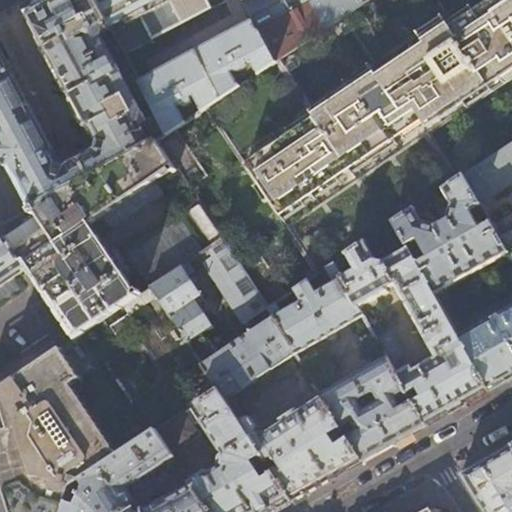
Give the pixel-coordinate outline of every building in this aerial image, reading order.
[(109,32),(112,30),(95,0),(48,0),(25,12),(85,127),(89,127),(97,142),(94,149),(79,157),(90,178),(157,141),(167,134),(157,115),(139,122),(94,35),(88,33),(91,27),(94,26),(96,29),(101,32),(107,29),(109,32)] [(95,0),(112,30),(157,115),(167,134),(175,129),(185,122),(177,105),(180,103),(181,105),(184,106),(189,104),(191,102),(192,100),(191,96),(195,94),(204,109),(240,85),(232,70),(237,68),(239,70),(241,70),(247,66),(247,64),(247,62),(251,60),(258,73),(276,61),(243,0),(95,0)] [(511,0),(463,0),(451,9),(444,0),(368,0),(344,16),(363,43),(302,85),(283,57),(276,61),(258,73),(240,85),(204,109),(203,110),(315,278),(326,271),(334,265),(347,257),(368,243),(395,224),(415,210),(444,191),(462,179),(432,133),(511,79),(511,0)] [(243,0),(276,61),(283,57),(344,16),(368,0),(243,0)] [(0,148),(32,209),(90,178),(79,157),(65,164),(56,161),(0,50),(0,148)] [(206,176),(175,129),(167,134),(157,141),(174,167),(188,188),(206,176)] [(87,223),(174,167),(157,141),(90,178),(32,209),(37,217),(6,238),(0,226),(0,287),(27,269),(45,297),(31,307),(59,350),(136,298),(87,223)] [(479,205),(511,183),(511,144),(463,178),(479,205)] [(463,178),(462,179),(444,191),(452,206),(449,221),(437,227),(422,222),(415,210),(395,224),(408,246),(418,240),(428,258),(418,264),(435,295),(507,254),(498,239),(490,223),(480,229),(469,211),(479,205),(463,178)] [(212,248),(223,241),(200,206),(189,213),(212,248)] [(511,230),(498,239),(507,254),(511,262),(511,230)] [(238,263),(223,241),(212,248),(197,258),(242,324),(267,307),(238,263)] [(378,262),(368,243),(347,257),(355,272),(342,280),(360,310),(397,288),(435,357),(414,369),(411,365),(396,374),(426,426),(458,408),(489,391),(460,339),(435,295),(418,264),(409,248),(383,264),(378,262)] [(257,250),(238,263),(267,307),(269,310),(275,305),(287,297),(257,250)] [(226,402),(297,354),(274,318),(215,357),(201,334),(212,326),(194,300),(200,296),(187,277),(192,274),(187,265),(151,288),(220,392),(226,402)] [(342,280),(334,265),(326,271),(334,285),(317,295),(309,282),(294,292),(301,304),(282,315),(275,305),(269,310),(274,318),(297,354),(299,356),(365,319),(360,310),(342,280)] [(151,288),(136,298),(59,350),(0,389),(0,472),(11,511),(65,511),(68,503),(72,488),(80,483),(158,432),(220,392),(151,288)] [(475,330),(460,339),(489,391),(511,377),(511,309),(501,316),(494,304),(469,319),(475,330)] [(376,339),(387,359),(390,364),(404,356),(390,332),(376,339)] [(393,445),(426,426),(396,374),(390,364),(387,359),(320,398),(362,462),(393,445)] [(241,424),(226,402),(220,392),(158,432),(174,457),(191,446),(194,451),(203,445),(200,440),(203,432),(207,430),(224,456),(222,458),(221,461),(220,464),(221,467),(210,473),(207,472),(206,471),(190,481),(192,484),(210,511),(273,511),(293,501),(241,424)] [(248,419),(241,424),(293,501),(322,484),(362,462),(320,398),(266,433),(259,431),(260,429),(255,421),(252,420),(251,419),(249,419),(248,419)] [(176,459),(174,457),(158,432),(80,483),(84,488),(81,494),(79,493),(77,496),(79,497),(75,506),(68,503),(65,511),(210,511),(192,484),(170,498),(169,497),(142,511),(138,511),(137,510),(136,510),(133,508),(134,505),(126,492),(176,459)] [(511,511),(511,445),(461,475),(469,487),(484,511),(511,511)]
